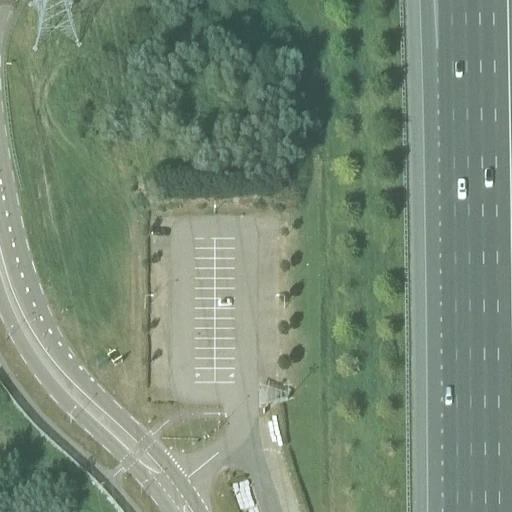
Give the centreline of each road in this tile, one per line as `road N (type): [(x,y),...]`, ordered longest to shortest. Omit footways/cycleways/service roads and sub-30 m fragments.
road 1 (motorway): [(472,47),(478,511)]
road 2 (secondary): [(199,511),(182,482),(45,335),(12,267),(0,214)]
road 3 (secondary): [(0,296),(56,393),(170,511)]
